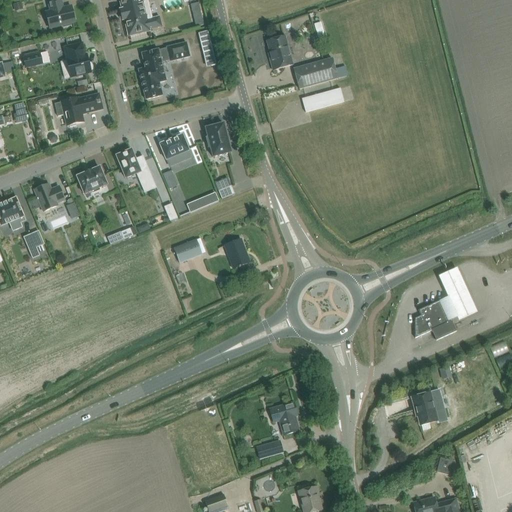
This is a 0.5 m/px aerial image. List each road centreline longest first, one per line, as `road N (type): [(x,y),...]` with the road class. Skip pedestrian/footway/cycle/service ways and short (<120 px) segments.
road 1 (secondary): [(0,457),(227,350)]
road 2 (residential): [(0,183),(128,130)]
road 3 (residential): [(128,130),(95,0)]
road 4 (residential): [(128,130),(244,97)]
